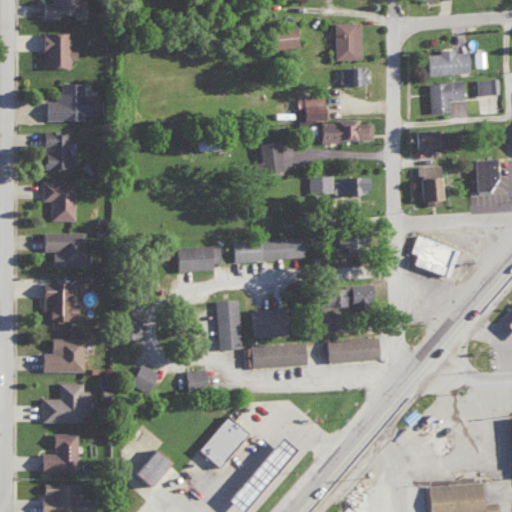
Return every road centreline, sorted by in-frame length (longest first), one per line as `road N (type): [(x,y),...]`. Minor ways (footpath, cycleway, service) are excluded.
road 1 (residential): [(4,0),(0,510)]
road 2 (residential): [(412,378),(396,0)]
road 3 (trunk): [(297,511),(511,260)]
